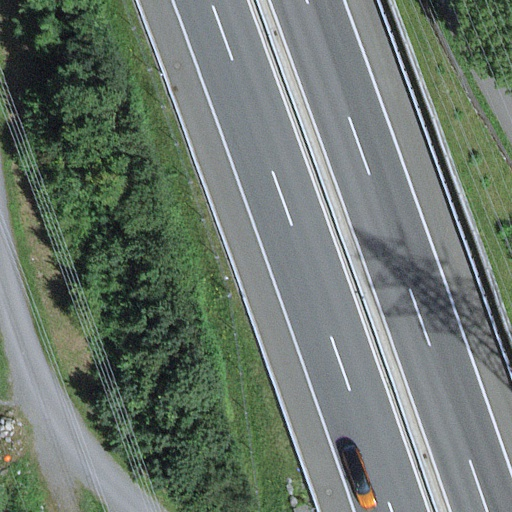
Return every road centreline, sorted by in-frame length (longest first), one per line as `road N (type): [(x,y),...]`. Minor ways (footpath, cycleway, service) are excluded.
road 1 (motorway): [(209,0),(392,511)]
road 2 (motorway): [(495,511),(314,0)]
road 3 (track): [(144,511),(66,431),(30,371),(0,249)]
road 4 (track): [(30,371),(63,511)]
